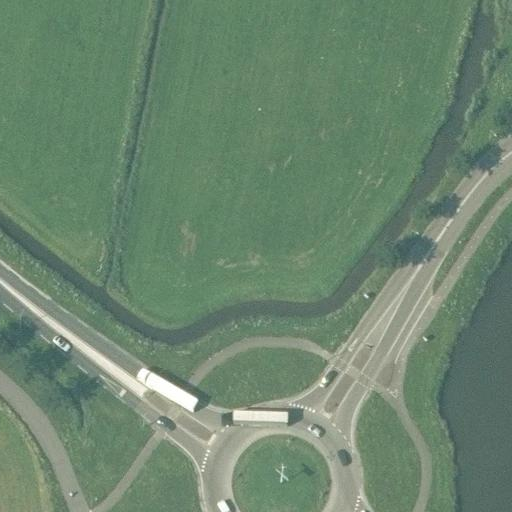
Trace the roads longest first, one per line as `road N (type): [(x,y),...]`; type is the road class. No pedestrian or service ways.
road 1 (tertiary): [(401,296),(482,179),(511,153)]
road 2 (tertiary): [(331,437),(380,353),(401,296)]
road 3 (tertiary): [(401,296),(302,418)]
road 4 (unclassified): [(79,511),(44,436),(0,387)]
road 5 (primary): [(108,365),(138,402),(214,463)]
road 6 (primary): [(233,433),(108,365)]
road 7 (primary): [(108,365),(0,278)]
